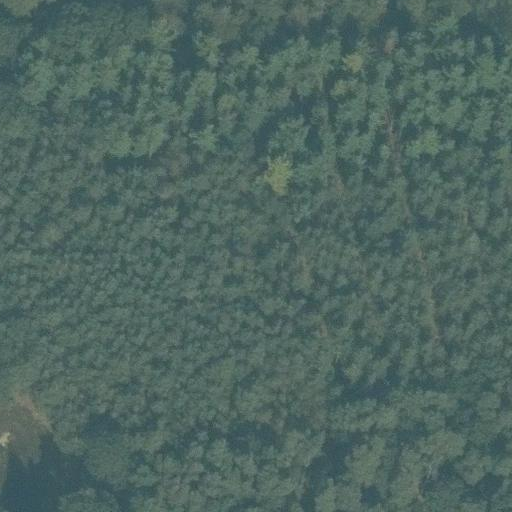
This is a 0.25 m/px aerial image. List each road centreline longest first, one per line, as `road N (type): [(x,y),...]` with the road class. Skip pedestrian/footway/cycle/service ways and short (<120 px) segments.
road 1 (track): [(0,39),(342,15)]
road 2 (track): [(511,4),(342,15)]
